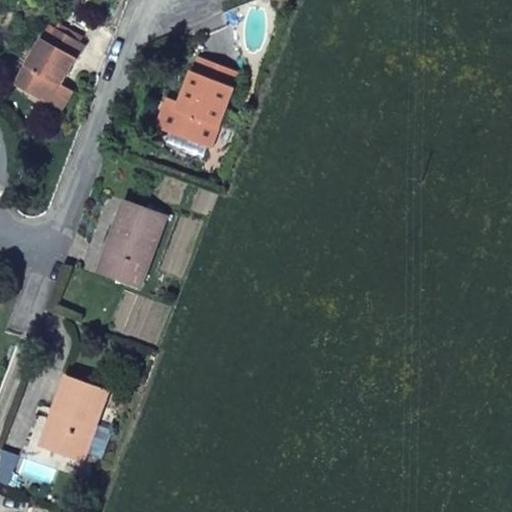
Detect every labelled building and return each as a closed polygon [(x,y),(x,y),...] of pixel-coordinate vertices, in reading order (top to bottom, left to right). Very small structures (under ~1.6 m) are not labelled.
[(46,105),(55,87),(78,44),(42,25),(10,85),(46,105)] [(194,55),(189,69),(229,85),(234,70),(194,55)] [(161,125),(163,132),(205,147),(229,85),(189,69),(177,101),(175,107),(164,110),(163,114),(160,122),(161,125)] [(66,93),(55,87),(46,105),(57,110),(66,93)] [(151,127),(163,132),(161,125),(160,122),(163,114),(164,110),(175,107),(177,101),(162,96),(151,127)] [(118,200),(102,244),(107,246),(98,273),(134,285),(160,215),(118,200)] [(107,246),(102,244),(98,243),(88,270),(98,273),(107,246)] [(102,392),(62,377),(46,418),(30,416),(14,456),(36,464),(42,447),(77,459),(102,392)] [(0,450),(0,481),(4,483),(14,456),(0,450)]
